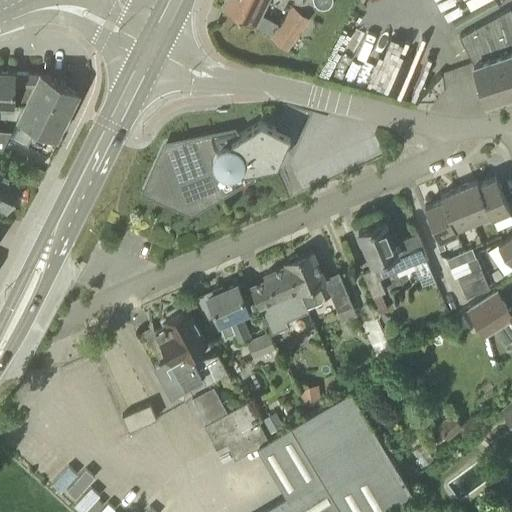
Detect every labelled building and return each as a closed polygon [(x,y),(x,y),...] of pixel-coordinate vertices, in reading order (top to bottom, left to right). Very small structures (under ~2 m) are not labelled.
[(227,0),(223,9),(254,24),(266,0),(227,0)] [(494,0),(453,22),(457,31),(500,8),(495,0),(494,0)] [(271,39),(287,49),(308,18),(292,7),(271,39)] [(486,99),(511,90),(511,13),(510,8),(486,22),(459,35),(473,61),(486,99)] [(26,102),(40,73),(0,71),(0,102),(14,104),(13,101),(26,102)] [(40,127),(56,135),(79,91),(41,72),(40,73),(26,102),(11,131),(32,141),(40,127)] [(284,148),(290,134),(276,128),(261,121),(236,136),(233,131),(167,145),(147,189),(191,209),(250,175),(249,169),(277,164),(284,148)] [(23,179),(0,166),(0,205),(7,209),(23,179)] [(510,208),(496,175),(479,183),(477,179),(490,212),(491,216),(510,208)] [(490,212),(477,179),(459,187),(472,219),(490,212)] [(456,230),(457,230),(455,226),(472,219),(459,187),(442,194),(456,230)] [(438,238),(456,230),(442,194),(441,195),(442,198),(425,206),(438,238)] [(384,219),(358,231),(372,261),(380,258),(387,273),(428,255),(417,230),(393,240),(384,219)] [(511,233),(498,243),(511,263),(511,233)] [(469,260),(477,257),(472,246),(464,250),(469,260)] [(286,262),(287,264),(288,264),(298,290),(300,290),(308,308),(323,301),(323,299),(332,296),(338,311),(353,305),(339,272),(324,278),(312,250),(299,256),(297,254),(289,257),(290,260),(286,262)] [(455,278),(463,274),(481,267),(477,257),(469,260),(451,267),(455,278)] [(415,262),(421,281),(433,277),(428,258),(415,262)] [(288,264),(287,264),(265,273),(267,278),(251,285),(272,333),(289,325),(287,322),(310,312),(308,308),(300,290),(298,290),(288,264)] [(363,271),(381,313),(388,310),(380,292),(385,290),(374,267),(363,271)] [(481,267),(463,274),(467,285),(485,277),(481,267)] [(485,277),(467,285),(464,286),(468,296),(489,287),(485,277)] [(248,308),(237,283),(223,289),(222,286),(211,291),(212,294),(208,296),(225,335),(235,331),(238,340),(251,334),(241,311),(248,308)] [(511,317),(511,306),(509,308),(497,290),(468,308),(485,334),(511,317)] [(203,375),(207,382),(228,371),(218,353),(191,360),(186,349),(203,341),(186,305),(181,308),(179,304),(166,311),(168,315),(164,317),(166,322),(154,328),(157,333),(149,337),(161,359),(155,362),(172,393),(173,392),(171,389),(185,381),(187,384),(203,375)] [(378,319),(363,326),(381,366),(391,362),(390,359),(394,358),(390,349),(378,319)] [(254,357),(275,348),(268,332),(247,342),(254,357)] [(405,342),(390,349),(394,358),(408,347),(405,342)] [(319,384),(299,386),(301,405),(321,403),(319,384)] [(227,412),(214,387),(192,398),(217,448),(228,442),(235,456),(257,444),(265,440),(268,438),(247,400),(227,412)] [(265,440),(257,444),(287,495),(258,511),(340,511),(342,511),(380,511),(412,493),(351,390),(269,439),(268,438),(265,440)] [(511,423),(511,399),(500,410),(511,423)] [(129,429),(157,417),(150,402),(122,414),(129,429)] [(275,411),(264,418),(271,430),(283,423),(275,411)] [(452,413),(436,426),(437,428),(446,438),(447,440),(464,426),(452,413)]
